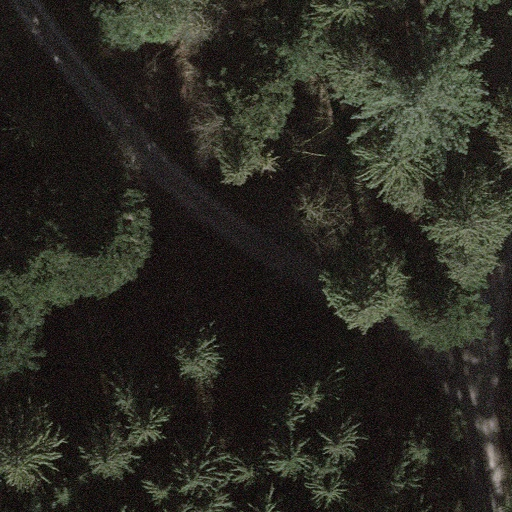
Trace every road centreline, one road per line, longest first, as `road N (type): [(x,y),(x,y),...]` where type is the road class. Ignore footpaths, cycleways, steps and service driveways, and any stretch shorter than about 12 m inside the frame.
road 1 (track): [(23,0),(236,229),(480,351)]
road 2 (track): [(473,511),(480,351)]
road 3 (track): [(480,351),(511,221)]
